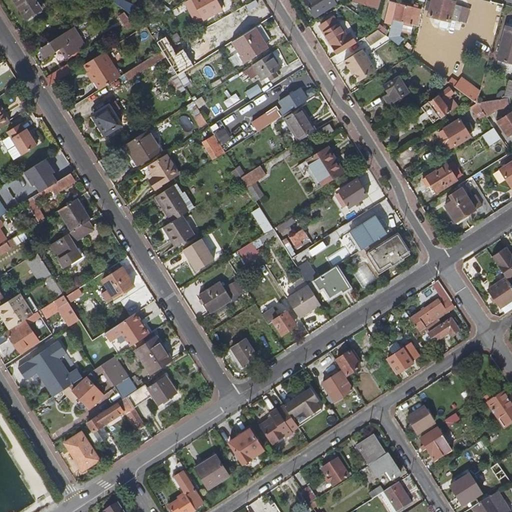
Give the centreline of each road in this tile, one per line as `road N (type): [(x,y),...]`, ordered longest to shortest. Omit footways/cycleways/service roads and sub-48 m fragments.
road 1 (residential): [(0,31),(232,400)]
road 2 (residential): [(441,263),(275,0)]
road 3 (residential): [(232,400),(441,263)]
road 4 (residential): [(221,511),(377,408)]
road 5 (residential): [(74,502),(0,382)]
road 6 (residential): [(122,473),(232,400)]
road 7 (residential): [(377,408),(486,335)]
road 8 (residential): [(377,408),(443,511)]
